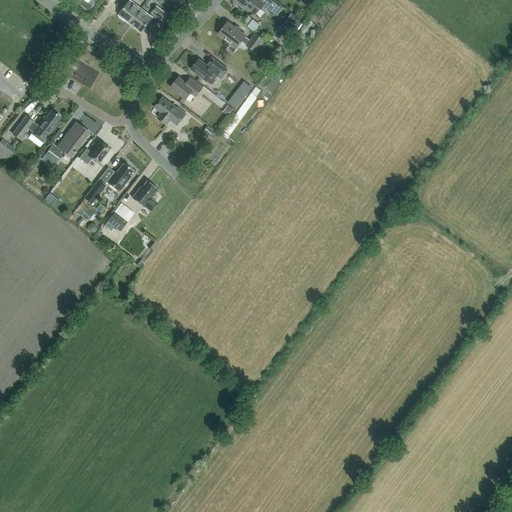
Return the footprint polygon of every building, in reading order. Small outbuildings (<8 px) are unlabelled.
[(88,11),(92,5),(85,0),(76,0),(76,1),(88,11)] [(120,0),(117,5),(123,9),(119,15),(128,23),(140,8),(132,2),(133,0),(120,0)] [(259,0),(240,0),(239,2),(255,14),(261,7),(270,14),(271,11),(278,16),(283,9),(270,0),(262,0),(262,1),(259,0)] [(149,15),(140,8),(128,23),(140,32),(144,27),(150,32),(160,19),(161,19),(166,14),(156,6),(149,15)] [(291,12),(281,26),(294,35),(303,21),(291,12)] [(248,15),(243,22),(254,31),(259,24),(248,15)] [(264,41),(255,34),(250,41),(245,37),(246,36),(227,22),(218,35),(236,48),(241,42),(246,45),(246,46),(255,53),(264,41)] [(228,70),(211,57),(205,65),(199,60),(199,59),(191,69),(191,70),(192,69),(207,81),(210,84),(213,84),(215,81),(215,79),(217,76),(220,79),(228,70)] [(191,93),(196,96),(203,88),(190,78),(186,83),(179,77),(171,87),(186,99),(191,93)] [(244,81),(238,88),(247,95),(252,88),(244,81)] [(249,107),(256,97),(252,94),(245,103),(249,107)] [(163,97),(155,107),(162,113),(158,118),(166,125),(171,119),(177,124),(176,125),(177,125),(186,114),(178,107),(177,108),(163,97)] [(227,116),(233,109),(228,105),(223,112),(227,116)] [(239,109),(222,132),(227,136),(245,113),(239,109)] [(60,117),(52,110),(46,117),(45,116),(37,125),(33,122),(33,121),(26,116),(12,134),(19,139),(28,128),(32,132),(31,133),(43,142),(57,125),(55,124),(60,117)] [(76,123),(58,147),(71,157),(74,152),(76,153),(77,152),(76,151),(79,146),(89,133),(76,123)] [(215,132),(207,126),(203,131),(210,137),(215,132)] [(0,158),(5,162),(15,149),(2,139),(0,141),(0,158)] [(87,149),(79,158),(87,164),(92,159),(98,163),(109,148),(100,141),(91,152),(87,149)] [(62,154),(51,145),(44,155),(55,163),(62,154)] [(133,170),(124,163),(116,172),(115,171),(107,182),(119,191),(131,176),(129,175),(133,170)] [(84,199),(91,204),(106,185),(99,179),(84,199)] [(157,203),(151,198),(158,189),(147,181),(142,186),(141,186),(132,198),(144,207),(145,206),(151,211),(157,203)] [(50,192),(45,199),(51,203),(56,197),(50,192)] [(127,222),(114,212),(103,226),(110,231),(113,227),(120,232),(127,222)]
